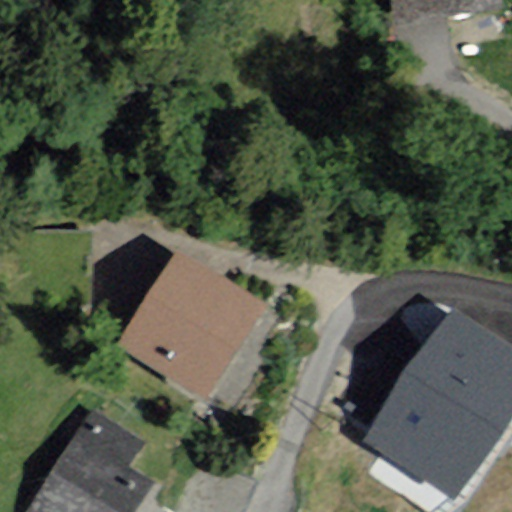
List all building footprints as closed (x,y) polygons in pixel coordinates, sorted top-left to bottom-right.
[(491,0),(397,0),(399,16),(492,5),(491,0)] [(87,238),(28,236),(25,305),(84,307),(87,238)] [(266,316),(180,260),(122,348),(208,404),(266,316)] [(511,391),(511,355),(448,317),(376,437),(455,485),(511,391)] [(148,451),(92,416),(31,511),(144,511),(156,494),(131,479),(148,451)] [(242,511),(254,488),(202,465),(181,511),(242,511)]
